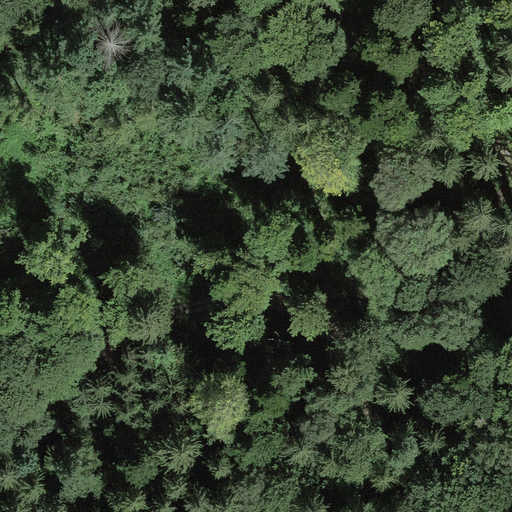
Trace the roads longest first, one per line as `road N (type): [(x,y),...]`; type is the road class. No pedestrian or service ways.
road 1 (track): [(0,414),(152,323),(219,293),(253,294),(335,333),(377,390),(434,511)]
road 2 (track): [(511,197),(488,149),(454,113),(394,79),(294,0)]
